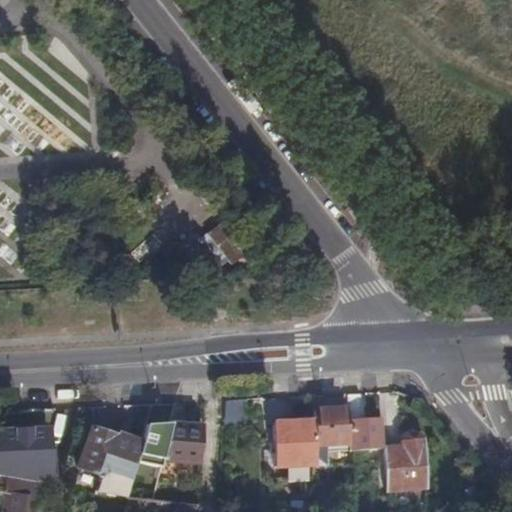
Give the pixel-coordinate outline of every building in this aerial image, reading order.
[(216,234),(199,235),(200,257),(217,256),(216,234)] [(348,443),(348,450),(382,448),(382,447),(380,420),(361,420),(359,393),(344,394),(345,409),(348,443)] [(224,400),(222,428),(236,427),(238,399),(224,400)] [(238,399),(236,427),(246,426),(244,399),(238,399)] [(322,440),(323,444),(348,443),(345,409),(330,409),(312,410),(312,420),(313,441),(322,440)] [(313,441),(312,420),(271,422),(272,466),(314,464),(313,444),(313,441)] [(138,455),(161,461),(161,460),(169,424),(161,422),(160,430),(146,426),(138,455)] [(96,423),(94,429),(110,434),(112,429),(96,423)] [(200,424),(170,423),(169,424),(161,460),(198,463),(200,424)] [(110,434),(94,429),(89,427),(76,467),(98,475),(97,477),(100,478),(114,436),(110,434)] [(114,465),(132,471),(139,443),(115,434),(114,436),(100,478),(109,481),(114,465)] [(382,448),(386,490),(425,488),(421,438),(415,434),(405,434),(400,440),(400,445),(382,447),(382,448)] [(475,466),(455,482),(465,494),(484,478),(475,466)] [(34,507),(38,489),(27,488),(25,498),(3,495),(0,509),(0,511),(22,511),(24,505),(34,507)] [(152,501),(127,497),(124,511),(157,511),(159,502),(152,501)]
